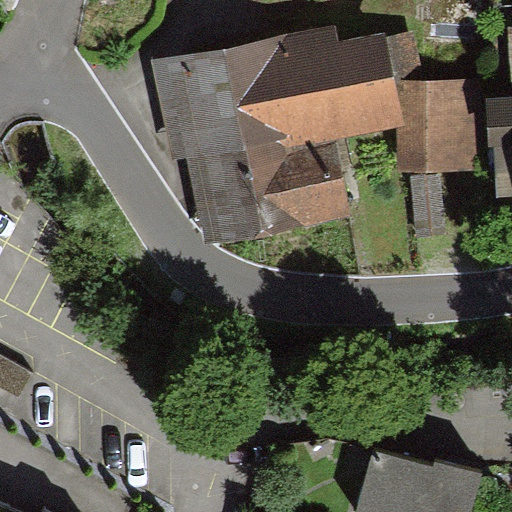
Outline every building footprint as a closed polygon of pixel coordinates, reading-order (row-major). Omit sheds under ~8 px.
[(337,14),(153,49),(173,148),(188,147),(204,234),(352,205),(337,128),(397,114),(397,162),(482,164),(480,73),(425,68),(414,11),(339,24),(337,14)] [(511,19),(511,41),(511,84),(487,85),(489,135),(511,133),(511,19)] [(441,167),(412,169),(415,231),(445,230),(441,167)] [(32,372),(0,354),(0,384),(19,395),(32,372)] [(375,431),(357,501),(392,510),(391,511),(463,511),(467,500),(473,502),(485,452),(435,440),(433,445),(375,431)]
